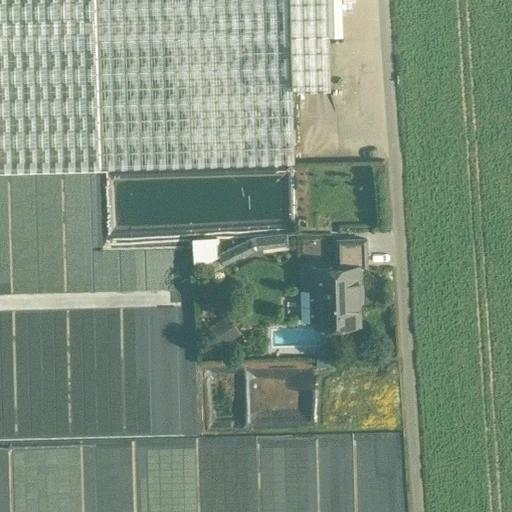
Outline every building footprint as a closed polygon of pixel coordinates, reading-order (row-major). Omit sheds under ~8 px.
[(96,0),(0,0),(0,170),(101,168),(96,0)] [(96,0),(101,168),(294,162),(292,89),(331,88),(329,34),(342,33),(340,0),(96,0)] [(287,233),(254,238),(219,254),(223,263),(256,248),(263,247),(264,251),(289,248),(287,233)] [(194,258),(219,257),(218,235),(193,236),(194,258)] [(366,238),(337,239),(338,266),(361,265),(361,267),(367,267),(366,238)] [(338,266),(308,267),(308,288),(300,289),(301,321),(319,320),(319,321),(336,320),(336,323),(359,323),(358,289),(362,289),(361,267),(361,265),(338,266)] [(228,319),(216,331),(230,344),(241,333),(228,319)]
